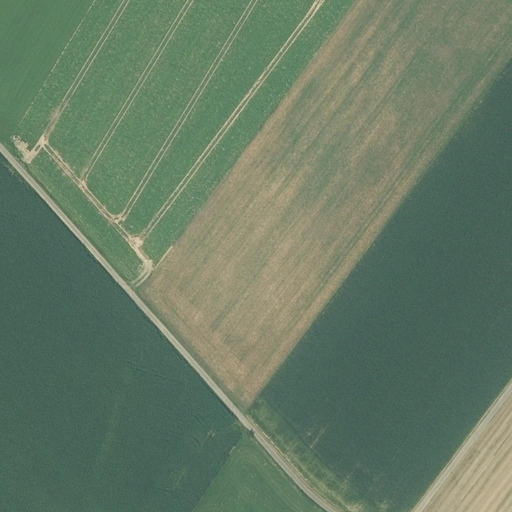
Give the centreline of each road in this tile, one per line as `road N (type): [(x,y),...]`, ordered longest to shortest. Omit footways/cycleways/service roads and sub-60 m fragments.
road 1 (residential): [(332,511),(0,145)]
road 2 (unclassified): [(417,511),(511,385)]
